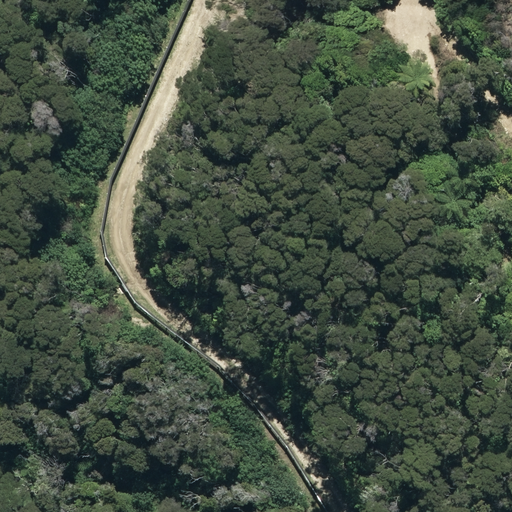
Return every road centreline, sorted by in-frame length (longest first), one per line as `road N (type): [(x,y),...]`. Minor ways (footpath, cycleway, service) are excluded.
road 1 (track): [(209,0),(129,182),(124,247),(150,297),(233,364),(301,441),(345,511)]
road 2 (track): [(433,0),(511,119)]
